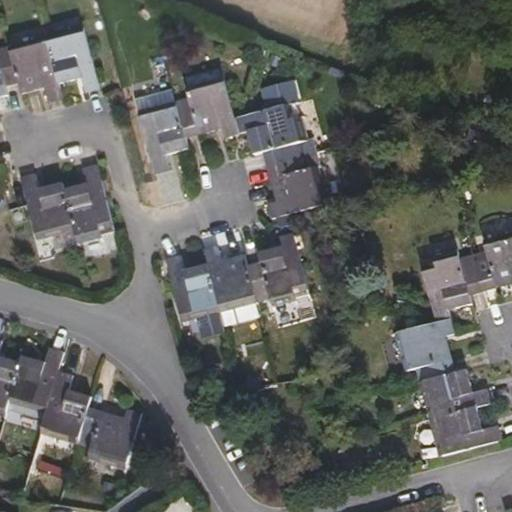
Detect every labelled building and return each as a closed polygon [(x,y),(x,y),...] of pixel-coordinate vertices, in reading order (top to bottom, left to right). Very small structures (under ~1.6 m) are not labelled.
[(102,93),(85,30),(49,40),(61,86),(82,81),(87,97),(102,93)] [(61,86),(49,40),(9,51),(19,86),(22,97),(45,91),(50,106),(65,102),(61,86)] [(19,86),(9,51),(0,53),(0,101),(10,99),(8,89),(19,86)] [(236,122),(225,81),(187,91),(189,101),(177,104),(187,141),(223,132),(226,141),(240,137),(236,122)] [(190,151),(187,141),(177,104),(140,115),(157,177),(171,173),(168,158),(190,151)] [(307,143),(301,120),(293,122),(289,108),(236,122),(240,137),(249,135),(255,157),(264,155),(268,169),(303,160),(299,146),(307,143)] [(326,206),(317,169),(306,171),(303,160),(268,169),(277,204),(268,206),(271,221),(326,206)] [(115,229),(98,167),(84,170),(88,185),(65,191),(75,231),(79,243),(102,238),(101,232),(115,229)] [(75,231),(65,191),(63,185),(41,191),(37,176),(22,180),(39,242),(75,231)] [(308,290),(294,235),(279,239),(281,248),(258,254),(261,264),(249,267),(258,302),(270,300),(272,308),(295,301),(294,293),(308,290)] [(511,236),(484,244),(486,254),(472,257),(482,295),(511,286),(511,236)] [(258,302),(249,267),(246,256),(223,262),(219,248),(204,252),(208,267),(220,313),(258,302)] [(482,295),(472,257),(461,260),(459,254),(434,260),(436,268),(423,271),(436,325),(452,321),(450,312),(473,306),(471,298),(482,295)] [(208,267),(196,270),(187,272),(183,257),(168,261),(183,323),(220,313),(208,267)] [(457,375),(448,339),(456,336),(452,321),(436,325),(397,336),(408,374),(418,372),(421,384),(457,375)] [(10,405),(22,364),(0,357),(4,343),(0,342),(0,414),(7,416),(10,405)] [(48,415),(60,373),(65,354),(49,349),(45,364),(24,358),(22,364),(10,405),(48,415)] [(492,405),(489,390),(473,394),(467,372),(457,375),(421,384),(431,421),(478,409),(492,405)] [(80,444),(90,409),(92,399),(71,392),(74,378),(60,373),(48,415),(43,433),(80,444)] [(128,467),(143,414),(128,410),(125,419),(90,409),(80,444),(91,447),(89,458),(120,467),(128,467)] [(502,442),(499,427),(484,431),(478,409),(431,421),(442,458),(502,442)]
